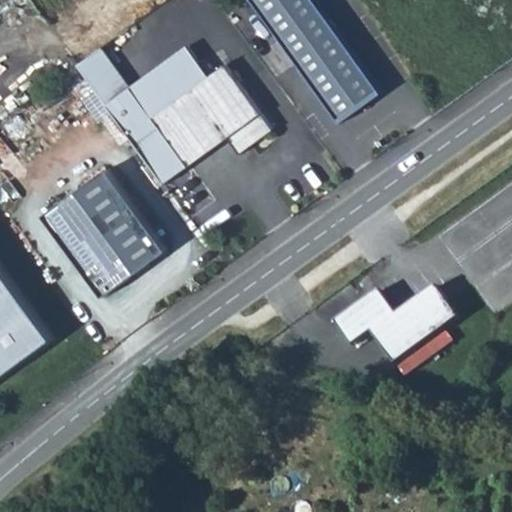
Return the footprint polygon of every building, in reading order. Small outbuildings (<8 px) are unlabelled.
[(314,0),(254,0),(255,0),(345,121),(383,92),(314,0)] [(80,70),(171,188),(233,140),(246,156),(278,131),(229,66),(213,78),(189,47),(134,90),(105,53),(80,70)] [(174,247),(111,167),(49,215),(112,296),(174,247)] [(0,379),(56,339),(0,261),(0,379)] [(385,290),(340,322),(359,346),(378,333),(401,365),(466,318),(442,285),(403,314),(385,290)]
